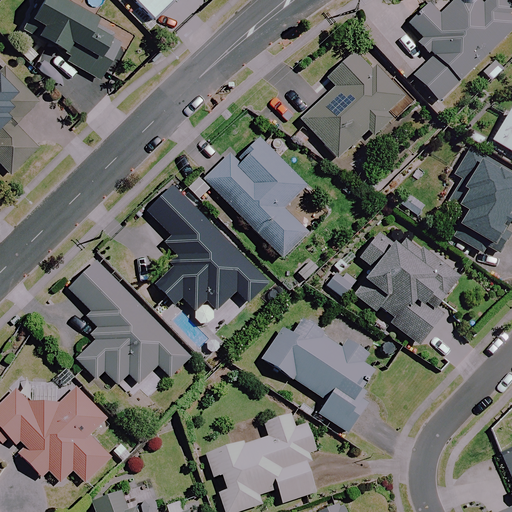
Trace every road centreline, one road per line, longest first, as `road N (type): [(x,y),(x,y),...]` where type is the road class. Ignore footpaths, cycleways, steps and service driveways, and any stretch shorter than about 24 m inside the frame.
road 1 (tertiary): [(0,272),(144,128),(290,0)]
road 2 (residential): [(511,356),(428,455),(426,489),(436,511)]
